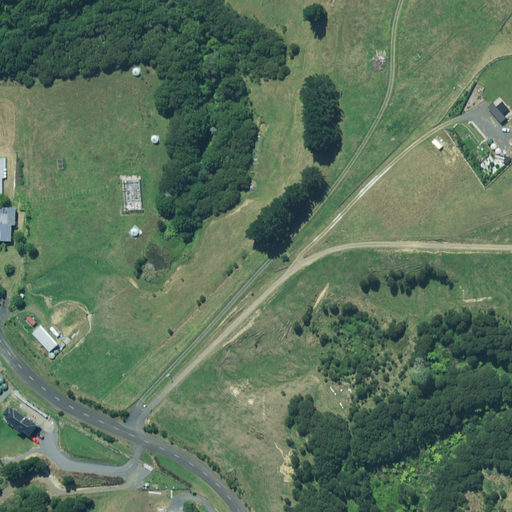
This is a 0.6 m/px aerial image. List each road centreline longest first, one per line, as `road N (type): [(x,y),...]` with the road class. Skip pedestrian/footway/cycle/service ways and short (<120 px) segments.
road 1 (unknown): [(396,0),(380,95),(351,151),(269,257),(113,427)]
road 2 (unclassified): [(0,339),(45,389),(179,456),(241,511)]
